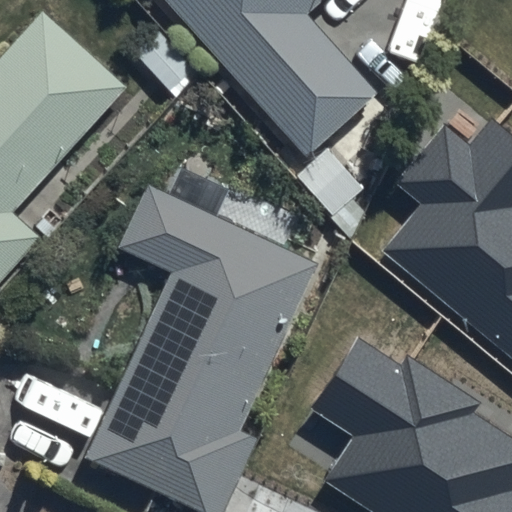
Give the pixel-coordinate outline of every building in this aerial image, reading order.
[(0,270),(43,228),(14,199),(128,75),(47,0),(39,0),(0,43),(0,270)] [(178,0),(304,143),(378,79),(309,1),(309,0),(178,0)] [(162,26),(138,47),(177,93),(201,72),(162,26)] [(443,124),(394,182),(421,204),(382,250),(511,358),(511,135),(492,118),(469,145),(443,124)] [(363,179),(328,137),(293,165),(347,230),(365,202),(353,187),(363,179)] [(176,259),(86,443),(200,498),(193,511),(219,511),(221,509),(261,428),(240,418),(320,255),(214,203),(227,177),(184,156),(170,184),(148,173),(120,232),(176,259)] [(400,365),(358,337),(312,407),(356,436),(327,479),(376,511),(511,511),(511,437),(473,412),(480,402),(407,354),(400,365)]
